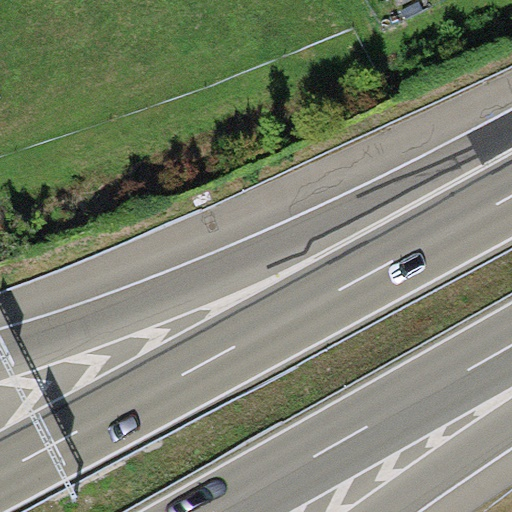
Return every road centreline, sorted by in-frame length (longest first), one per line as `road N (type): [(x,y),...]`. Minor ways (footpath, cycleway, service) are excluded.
road 1 (motorway): [(511,193),(0,472)]
road 2 (motorway): [(511,126),(207,276),(0,351)]
road 3 (motorway): [(223,511),(511,355)]
road 4 (motorway): [(385,511),(511,423)]
